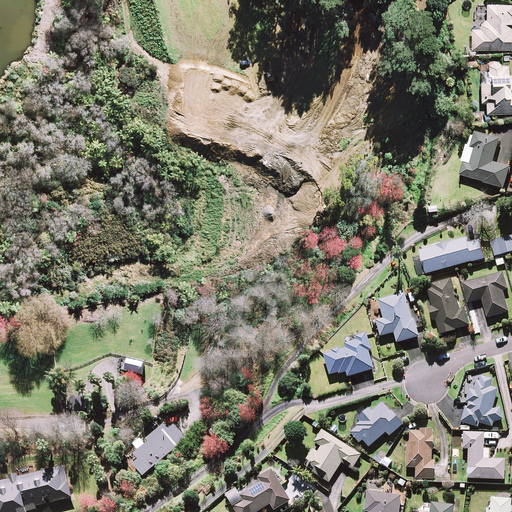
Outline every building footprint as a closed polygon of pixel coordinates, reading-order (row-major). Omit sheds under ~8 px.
[(511,4),(485,4),(485,22),(480,22),(480,29),(470,29),(470,49),(511,49),(511,18),(511,4)] [(507,65),(487,66),(487,82),(479,82),(480,102),(485,102),(485,113),(511,112),(511,91),(511,75),(507,75),(507,65)] [(500,140),(474,132),(461,175),(504,188),(511,167),(493,162),(500,140)] [(511,251),(511,236),(492,241),(495,255),(511,251)] [(480,240),(468,243),(467,238),(421,250),(422,256),(414,258),(419,275),(485,258),(480,240)] [(509,289),(504,272),(464,282),(469,302),(483,298),(488,317),(509,311),(504,290),(509,289)] [(461,309),(452,278),(433,284),(434,287),(428,289),(433,304),(429,305),(434,320),(436,319),(441,334),(471,325),(465,307),(461,309)] [(412,321),(404,294),(378,301),(383,320),(376,322),(380,337),(394,334),(397,344),(419,338),(414,320),(412,321)] [(371,351),(366,334),(352,339),(353,342),(345,344),(346,348),(324,355),(330,376),(346,371),(348,378),(374,370),(368,352),(371,351)] [(143,363),(128,360),(125,371),(141,374),(143,363)] [(474,392),(467,390),(463,403),(466,404),(461,423),(478,427),(479,424),(492,427),(493,423),(503,421),(501,408),(492,409),(498,390),(490,388),(492,382),(478,378),(474,392)] [(67,406),(68,415),(89,412),(88,404),(83,404),(82,394),(74,395),(75,405),(67,406)] [(403,425),(382,403),(372,413),(368,409),(357,419),(360,422),(349,432),(359,443),(362,441),(369,448),(385,433),(390,437),(403,425)] [(168,430),(163,424),(154,432),(156,433),(134,452),(140,458),(133,465),(142,476),(186,439),(174,425),(168,430)] [(432,462),(433,431),(410,430),(410,443),(408,443),(407,468),(416,468),(416,479),(433,480),(434,462),(432,462)] [(361,456),(322,431),(314,443),(321,447),(319,450),(314,447),(302,466),(329,483),(342,463),(352,470),(361,456)] [(462,431),(453,431),(453,442),(461,443),(462,431)] [(484,434),(464,433),(463,449),(469,450),(467,479),(504,480),(505,461),(489,460),(489,451),(483,451),(484,434)] [(72,499),(64,466),(0,481),(0,511),(28,511),(37,510),(36,507),(72,499)] [(290,501),(271,470),(259,478),(262,483),(251,490),(248,486),(238,493),(236,489),(226,495),(235,511),(258,511),(270,504),(274,511),(290,501)] [(399,511),(401,496),(367,492),(365,511),(366,511),(399,511)] [(510,511),(511,501),(491,499),(490,510),(484,510),(483,511),(510,511)]
